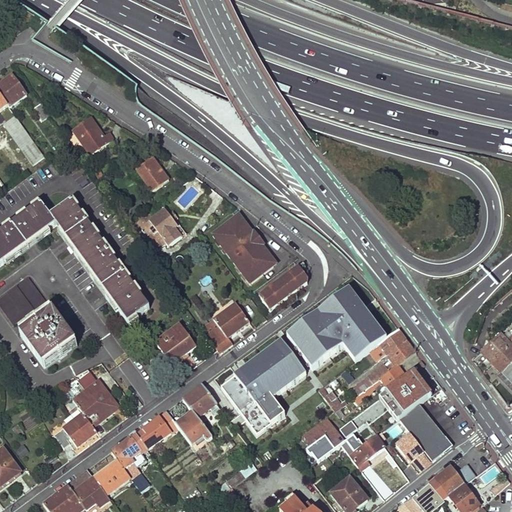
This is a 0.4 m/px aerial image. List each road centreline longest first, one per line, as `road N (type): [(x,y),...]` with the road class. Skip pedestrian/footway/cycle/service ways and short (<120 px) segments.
road 1 (residential): [(17,511),(316,290),(323,267),(177,148),(55,67),(24,51),(0,60)]
road 2 (motorway): [(48,3),(214,86),(472,169),(487,184),(494,224),(482,250),(452,268),(418,266),(356,204),(330,200)]
road 3 (motorway): [(104,0),(271,78),(511,146)]
road 4 (motorway): [(48,3),(197,115),(384,273)]
road 5 (motorway): [(511,101),(340,59),(187,0)]
road 6 (motorway): [(511,80),(254,0)]
road 7 (primary): [(206,0),(270,122),(330,200)]
road 8 (motorway): [(511,66),(320,0)]
road 9 (residential): [(384,511),(494,424)]
